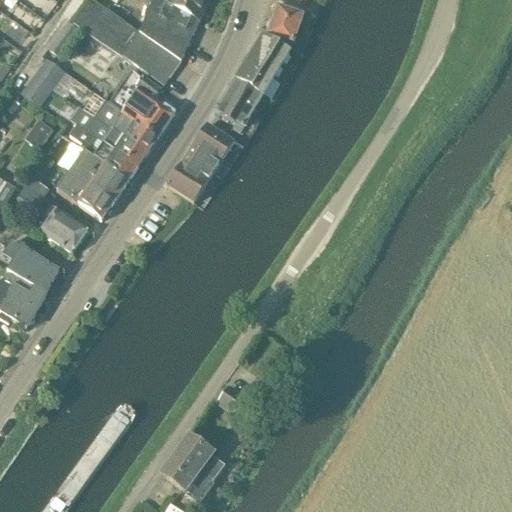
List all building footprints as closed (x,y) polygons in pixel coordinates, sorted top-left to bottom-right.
[(30,0),(50,14),(57,3),(52,0),(30,0)] [(90,2),(89,3),(73,27),(122,60),(164,89),(180,65),(199,25),(210,0),(156,0),(155,2),(140,36),(90,2)] [(267,37),(293,47),(305,15),(279,5),(277,11),(272,24),(269,25),(267,31),(268,34),(267,37)] [(46,53),(47,53),(61,63),(81,35),(67,24),(46,53)] [(236,85),(261,100),(262,99),(263,100),(289,55),(264,40),(257,52),(255,51),(236,85)] [(65,76),(46,62),(33,80),(52,94),(65,76)] [(20,97),(39,111),(52,94),(33,80),(20,97)] [(123,118),(157,142),(174,117),(154,103),(161,93),(143,81),(136,92),(139,94),(124,117),(123,118)] [(243,131),(261,100),(236,85),(217,116),(224,120),(243,131)] [(105,104),(94,120),(148,156),(157,142),(123,118),(124,117),(105,104)] [(94,120),(85,133),(138,170),(148,156),(94,120)] [(39,124),(24,144),(38,154),(53,134),(39,124)] [(187,158),(213,175),(233,145),(207,127),(187,158)] [(79,152),(83,155),(84,154),(94,161),(94,160),(128,184),(138,170),(85,133),(84,135),(76,129),(69,139),(82,148),(79,152)] [(57,194),(96,221),(101,224),(128,184),(94,160),(94,161),(84,154),(83,155),(57,194)] [(193,206),(213,175),(187,158),(167,189),(193,206)] [(40,168),(34,178),(42,184),(49,174),(40,168)] [(24,226),(33,212),(23,205),(14,219),(24,226)] [(57,214),(42,237),(72,257),(87,233),(57,214)] [(36,261),(21,252),(10,245),(2,259),(13,266),(7,276),(46,299),(47,297),(60,275),(45,266),(47,262),(38,257),(36,261)] [(27,332),(46,299),(7,276),(0,287),(0,316),(2,318),(0,320),(0,322),(8,327),(10,322),(27,332)] [(242,399),(254,407),(258,410),(272,388),(257,378),(242,399)] [(228,389),(215,407),(241,425),(254,407),(242,399),(228,389)] [(224,468),(210,459),(189,443),(176,461),(211,487),(224,468)] [(176,461),(163,479),(184,494),(187,491),(190,493),(187,497),(199,505),(211,487),(176,461)]
